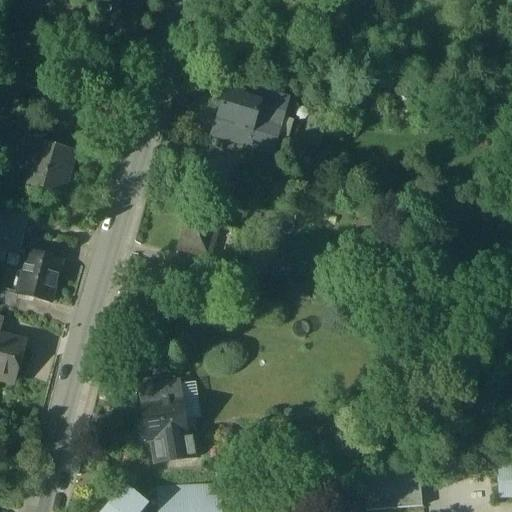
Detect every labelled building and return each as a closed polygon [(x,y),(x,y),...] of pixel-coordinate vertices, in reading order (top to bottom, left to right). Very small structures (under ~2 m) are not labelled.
[(261,98),(227,88),(217,123),(252,133),(257,114),(261,98)] [(275,96),(262,92),(261,98),(257,114),(269,117),(275,96)] [(257,114),(252,133),(277,141),(288,100),(275,96),(269,117),(257,114)] [(73,153),(34,143),(30,160),(34,161),(27,186),(44,191),(45,187),(63,191),(73,153)] [(261,175),(245,175),(245,198),(261,198),(261,175)] [(247,199),(221,198),(213,225),(219,227),(237,233),(247,199)] [(493,200),(440,200),(439,221),(493,221),(493,200)] [(28,216),(6,210),(1,225),(24,232),(28,216)] [(213,225),(189,218),(179,252),(209,260),(209,259),(219,227),(213,225)] [(1,225),(0,224),(0,246),(10,249),(10,250),(19,252),(24,232),(1,225)] [(237,233),(219,227),(209,259),(228,265),(238,233),(237,233)] [(61,262),(26,253),(15,295),(50,304),(61,262)] [(0,336),(0,380),(12,384),(23,346),(8,342),(9,339),(0,336)] [(173,382),(140,387),(145,424),(143,424),(146,442),(153,441),(157,464),(199,458),(193,421),(183,422),(177,382),(175,382),(175,378),(172,379),(173,382)] [(511,468),(497,469),(498,499),(511,499),(511,468)] [(418,476),(363,481),(365,511),(395,511),(421,510),(418,476)] [(218,485),(152,488),(142,499),(125,484),(101,511),(234,511),(234,506),(218,492),(218,485)]
